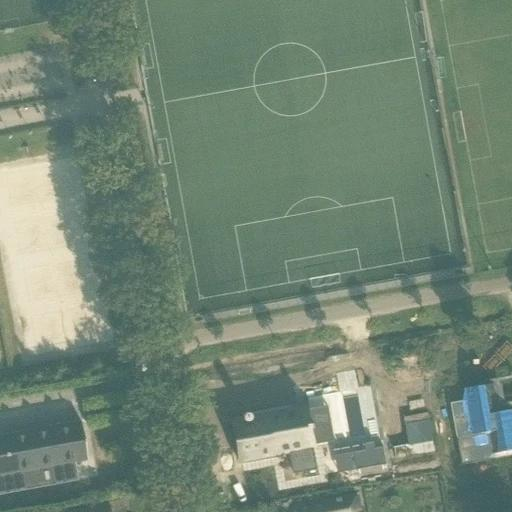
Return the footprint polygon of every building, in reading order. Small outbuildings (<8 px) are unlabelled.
[(467,401),(451,404),(457,437),(490,431),(494,454),(511,450),(511,409),(499,412),(494,384),(482,386),(480,386),(465,389),(467,401)] [(392,406),(384,407),(391,443),(417,438),(411,402),(403,404),(392,406)] [(229,433),(229,434),(232,450),(232,451),(233,452),(234,453),(235,453),(236,453),(237,461),(290,452),(294,475),(318,471),(314,448),(316,447),(316,445),(313,430),(316,429),(315,425),(312,425),(310,409),(309,407),(250,418),(250,417),(250,416),(249,415),(248,414),(247,413),(246,413),(245,413),(244,413),(243,414),(242,414),(242,415),(241,415),(241,416),(241,417),(241,418),(241,419),(242,419),(230,421),(232,429),(231,429),(230,430),(229,431),(229,432),(229,433)] [(0,476),(87,460),(80,421),(0,436),(0,476)] [(355,459),(357,470),(387,465),(384,447),(376,448),(375,442),(365,444),(366,450),(350,453),(351,460),(355,459)] [(355,511),(356,511),(360,511),(357,497),(324,503),(325,506),(295,511),(355,511)]
